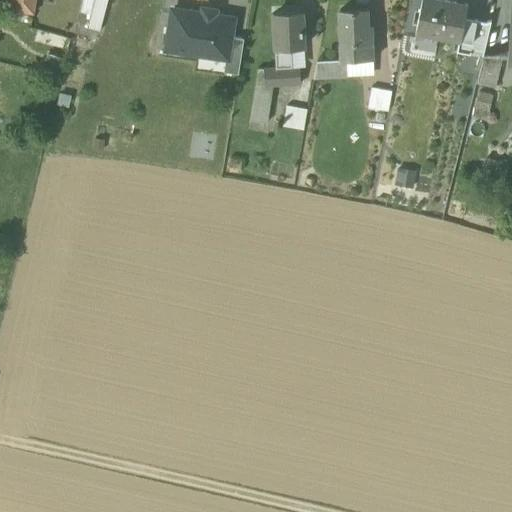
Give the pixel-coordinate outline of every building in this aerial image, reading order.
[(11,0),(10,10),(33,14),(35,0),(11,0)] [(94,0),(82,0),(80,12),(91,14),(94,0)] [(94,0),(91,14),(87,28),(100,31),(107,0),(94,0)] [(468,4),(448,0),(421,0),(416,30),(460,38),(461,39),(465,17),(468,4)] [(233,19),(172,9),(166,49),(226,58),(227,58),(231,36),(233,19)] [(367,9),(339,10),(341,60),(346,60),(373,59),(372,26),(368,26),(367,9)] [(302,12),(273,14),(276,68),(292,66),(291,47),(304,46),(302,12)] [(477,19),(465,17),(461,39),(460,38),(458,49),(471,51),(477,19)] [(492,23),(477,19),(471,51),(483,54),(492,23)] [(244,38),(231,36),(227,58),(226,58),(224,72),(238,74),(244,38)] [(471,68),(473,53),(462,52),(460,66),(471,68)] [(59,58),(48,54),(44,64),(56,68),(59,58)] [(502,59),(484,54),(477,81),(496,86),(502,59)] [(347,79),(346,60),(341,60),(317,61),(313,80),(347,79)] [(56,68),(44,64),(42,69),(54,73),(56,68)] [(276,68),(264,68),(264,70),(264,85),(272,85),(301,83),(299,66),(276,68)] [(248,119),(266,122),(272,85),(264,85),(264,70),(256,69),(248,119)] [(391,92),(372,89),(369,110),(388,112),(391,92)] [(308,108),(286,104),(282,126),(304,130),(308,108)] [(396,166),(395,183),(417,183),(418,167),(396,166)]
